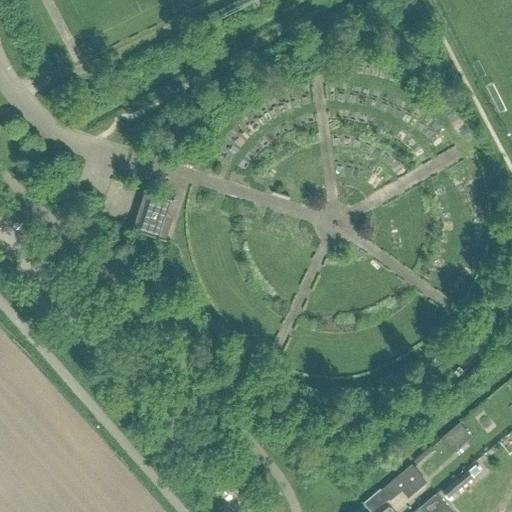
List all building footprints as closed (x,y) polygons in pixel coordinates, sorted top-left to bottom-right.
[(148,156),(166,164),(173,149),(155,141),(148,156)] [(132,229),(157,237),(170,198),(145,190),(132,229)] [(460,422),(440,439),(451,453),(472,436),(460,422)] [(427,481),(412,464),(382,489),(381,488),(363,502),(372,511),(388,498),(389,499),(401,490),(408,498),(427,481)] [(468,469),(441,491),(447,498),(448,497),(450,499),(452,497),(451,495),(459,489),(459,490),(462,488),(461,487),(468,481),(469,482),(471,480),(471,479),(473,477),(468,469)] [(452,511),(436,492),(411,511),(452,511)]
